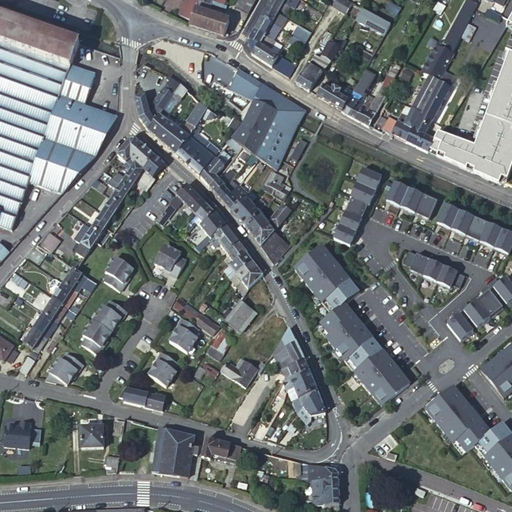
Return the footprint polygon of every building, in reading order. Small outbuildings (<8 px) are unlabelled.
[(191,22),(192,18),(197,2),(198,0),(186,0),(179,16),(191,22)] [(243,0),(237,12),(248,18),(256,0),(243,0)] [(291,8),(276,0),(271,0),(269,3),(267,8),(277,15),(279,12),(283,15),(286,16),(286,15),(291,8)] [(276,0),(291,8),(294,10),(299,1),(297,0),(276,0)] [(345,2),(342,0),(337,0),(332,9),(339,13),(345,2)] [(191,22),(189,28),(206,33),(224,39),(226,33),(229,22),(208,15),(211,7),(207,5),(202,4),(197,2),(192,18),(191,22)] [(352,6),(345,2),(339,13),(345,16),(352,6)] [(460,39),(461,39),(468,26),(475,12),(478,6),(469,2),(453,35),(460,39)] [(396,17),(400,10),(390,4),(385,11),(396,17)] [(345,16),(355,22),(361,11),(352,6),(345,16)] [(277,15),(267,8),(261,19),(278,29),(283,22),(276,18),(277,15)] [(294,10),(291,8),(286,15),(297,22),(301,15),(294,10)] [(374,33),(384,38),(391,26),(361,11),(355,22),(374,33)] [(498,23),(501,17),(489,12),(486,18),(498,23)] [(282,17),(277,15),(276,18),(283,22),(278,29),(281,30),(287,21),(282,17)] [(0,226),(11,230),(29,184),(63,196),(93,163),(95,160),(101,150),(118,119),(118,118),(84,107),(65,100),(75,70),(71,68),(79,45),(0,17),(0,226)] [(278,29),(261,19),(254,30),(271,40),(278,29)] [(300,28),(297,33),(300,35),(302,32),(310,37),(312,35),(300,28)] [(274,42),(281,30),(278,29),(271,40),(272,41),(274,42)] [(252,57),(272,70),(279,59),(270,53),(266,51),(272,41),(271,40),(254,30),(248,41),(252,57)] [(300,35),(297,33),(294,38),(306,45),(310,37),(302,32),(300,35)] [(326,48),(329,43),(333,37),(326,33),(319,44),(326,48)] [(363,53),(372,58),(384,38),(374,33),(363,53)] [(456,46),(460,39),(453,35),(449,42),(456,46)] [(306,45),(294,38),(290,45),(301,52),(306,45)] [(270,53),(276,43),(274,42),(272,41),(266,51),(270,53)] [(332,64),(340,50),(329,43),(326,48),(320,57),(331,64),(332,64)] [(438,83),(444,72),(447,66),(453,55),(443,50),(441,55),(428,78),(438,83)] [(421,74),(423,75),(435,52),(433,51),(421,74)] [(423,75),(428,78),(441,55),(435,52),(423,75)] [(456,53),(450,65),(465,72),(471,61),(456,53)] [(308,65),(323,74),(331,64),(320,57),(319,59),(314,56),(308,65)] [(272,70),(277,73),(285,62),(279,59),(272,70)] [(277,73),(282,76),(290,65),(285,62),(277,73)] [(282,76),(288,80),(296,68),(290,65),(282,76)] [(297,87),(309,94),(317,82),(323,74),(308,65),(295,85),(297,87)] [(389,90),(399,73),(391,69),(376,96),(374,101),(368,97),(367,99),(354,120),(368,128),(388,93),(389,90)] [(65,100),(84,107),(94,77),(75,70),(65,100)] [(253,104),(262,86),(240,72),(228,91),(249,102),(253,104)] [(360,87),(367,91),(375,77),(368,73),(360,87)] [(142,87),(135,87),(134,100),(139,120),(148,132),(158,116),(172,97),(179,86),(175,83),(168,78),(166,81),(169,83),(149,112),(145,97),(147,97),(145,91),(143,91),(142,87)] [(411,110),(421,115),(431,96),(438,83),(428,78),(411,110)] [(316,98),(341,113),(352,93),(344,88),(342,92),(334,88),(325,83),(316,98)] [(421,115),(420,117),(428,121),(432,123),(450,90),(438,83),(431,96),(421,115)] [(342,92),(344,88),(336,84),(334,88),(342,92)] [(185,91),(179,86),(172,97),(177,102),(185,91)] [(299,127),(305,116),(307,113),(289,102),(262,86),(253,104),(243,124),(241,129),(231,141),(252,156),(260,161),(268,167),(271,169),(273,171),(277,173),(298,126),(299,127)] [(341,113),(354,120),(367,99),(364,97),(367,91),(360,87),(357,92),(354,90),(352,93),(341,113)] [(187,94),(185,91),(177,102),(185,108),(192,98),(187,94)] [(376,96),(370,93),(368,97),(374,101),(376,96)] [(190,112),(196,103),(195,102),(192,98),(185,108),(190,112)] [(158,116),(148,132),(157,140),(176,157),(190,140),(189,139),(207,111),(204,109),(198,105),(183,127),(181,125),(180,126),(171,119),(168,123),(164,121),(158,116)] [(391,137),(406,144),(416,125),(420,117),(421,115),(411,110),(408,109),(400,125),(397,124),(391,137)] [(190,140),(176,157),(185,166),(200,148),(201,145),(203,144),(195,138),(207,121),(215,120),(216,117),(224,122),(226,118),(218,116),(215,115),(211,113),(207,111),(189,139),(190,140)] [(406,144),(426,155),(433,142),(424,136),(420,134),(428,121),(420,117),(416,125),(406,144)] [(236,130),(241,123),(226,118),(224,122),(234,129),(236,130)] [(397,124),(389,120),(383,133),(391,137),(397,124)] [(420,134),(424,136),(432,123),(428,121),(420,134)] [(234,129),(224,122),(212,139),(214,141),(219,144),(221,146),(234,129)] [(130,171),(140,178),(154,157),(144,148),(136,141),(132,141),(129,141),(117,156),(127,165),(124,167),(130,171)] [(230,144),(220,156),(225,160),(235,148),(230,144)] [(200,148),(185,166),(199,178),(210,163),(219,152),(215,149),(210,145),(206,149),(205,151),(200,148)] [(239,160),(245,164),(250,158),(244,153),(239,160)] [(154,157),(140,178),(136,185),(145,192),(147,193),(155,182),(153,180),(165,167),(162,165),(154,157)] [(255,162),(250,158),(245,164),(244,165),(250,169),(255,162)] [(215,161),(200,179),(209,189),(218,180),(216,178),(219,174),(224,167),(215,161)] [(136,185),(140,178),(130,171),(121,185),(131,192),(136,185)] [(333,240),(351,248),(384,179),(366,171),(333,240)] [(284,180),(271,174),(269,173),(259,190),(283,203),(289,193),(290,190),(281,185),(284,180)] [(218,180),(209,189),(216,196),(230,184),(233,180),(228,175),(224,178),(220,182),(218,180)] [(117,191),(111,201),(121,207),(131,192),(121,185),(113,180),(109,186),(117,191)] [(230,184),(216,196),(222,204),(230,196),(229,195),(233,191),(235,189),(230,184)] [(387,203),(430,222),(438,203),(395,184),(387,203)] [(206,206),(187,187),(170,205),(156,224),(161,228),(182,203),(196,218),(206,206)] [(230,196),(222,204),(230,212),(244,197),(246,195),(241,190),(236,195),(232,198),(230,196)] [(256,199),(250,192),(246,195),(244,197),(250,204),(254,201),(256,199)] [(285,204),(291,194),(289,193),(283,203),(285,204)] [(293,209),(299,198),(291,194),(285,204),(293,209)] [(244,197),(230,212),(234,217),(246,231),(253,224),(259,213),(258,212),(252,206),(256,204),(254,201),(250,204),(244,197)] [(91,230),(101,237),(104,232),(111,222),(114,217),(121,207),(111,201),(91,230)] [(257,202),(256,204),(252,206),(258,212),(262,208),(257,202)] [(214,214),(206,206),(196,218),(186,229),(182,234),(185,236),(200,221),(203,225),(214,214)] [(511,233),(446,206),(438,225),(510,256),(511,252),(511,233)] [(270,222),(278,229),(291,213),(283,209),(281,207),(270,222)] [(252,238),(269,227),(267,224),(262,218),(259,213),(253,224),(246,231),(252,238)] [(225,228),(214,214),(203,225),(200,228),(208,238),(210,241),(213,238),(225,228)] [(76,229),(81,223),(69,216),(65,221),(76,229)] [(269,227),(274,233),(278,229),(270,222),(267,224),(269,227)] [(89,252),(90,252),(96,244),(101,237),(91,230),(84,226),(75,239),(81,245),(80,246),(89,252)] [(226,227),(225,228),(213,238),(210,241),(209,242),(215,249),(219,245),(226,253),(239,244),(226,227)] [(260,249),(274,233),(269,227),(252,238),(260,249)] [(101,237),(96,244),(101,248),(110,237),(104,232),(101,237)] [(260,249),(265,255),(277,243),(282,238),(274,233),(260,249)] [(40,248),(52,255),(61,243),(50,235),(40,248)] [(273,266),(294,244),(282,238),(277,243),(265,255),(273,266)] [(248,254),(239,244),(226,253),(234,264),(246,256),(248,254)] [(0,265),(10,255),(0,245),(0,265)] [(84,260),(89,252),(80,246),(75,254),(84,260)] [(295,271),(331,317),(347,304),(359,295),(361,293),(325,247),(295,271)] [(181,256),(165,248),(155,266),(163,271),(170,275),(169,277),(177,281),(186,264),(178,260),(181,256)] [(410,252),(404,264),(413,268),(412,272),(452,290),(454,285),(462,289),(467,278),(410,252)] [(252,263),(246,256),(234,264),(230,267),(237,276),(252,263)] [(109,277),(104,284),(120,294),(125,287),(123,286),(128,280),(133,272),(116,260),(106,275),(109,277)] [(258,271),(252,263),(237,276),(243,283),(258,271)] [(237,276),(230,267),(225,272),(224,273),(230,281),(237,276)] [(78,295),(87,281),(75,272),(73,271),(63,285),(78,295)] [(240,294),(243,298),(247,292),(263,278),(258,271),(243,283),(247,289),(240,294)] [(243,283),(237,276),(230,281),(231,282),(236,289),(243,283)] [(494,289),(508,306),(511,303),(511,283),(508,278),(494,289)] [(96,286),(89,281),(83,289),(91,294),(96,286)] [(237,290),(240,294),(247,289),(243,283),(236,289),(237,290)] [(68,310),(78,295),(63,285),(53,300),(68,310)] [(479,302),(492,320),(505,309),(492,293),(479,302)] [(58,325),(68,310),(53,300),(43,315),(58,325)] [(174,308),(181,313),(186,306),(179,300),(174,308)] [(464,313),(477,331),(492,320),(479,302),(464,313)] [(102,308),(93,323),(110,334),(120,320),(121,321),(126,314),(110,303),(105,310),(102,308)] [(241,304),(225,323),(241,335),(256,315),(241,304)] [(318,329),(382,410),(413,386),(403,374),(388,354),(385,351),(366,326),(363,323),(348,305),(318,329)] [(181,313),(195,323),(200,316),(186,306),(181,313)] [(67,331),(80,311),(74,307),(67,318),(67,319),(62,327),(67,331)] [(33,330),(48,340),(58,325),(43,315),(33,330)] [(448,325),(461,344),(475,334),(462,315),(448,325)] [(200,316),(195,323),(196,324),(196,325),(212,337),(219,329),(203,317),(202,318),(200,316)] [(198,332),(182,321),(177,328),(179,329),(175,336),(169,344),(187,355),(197,340),(194,338),(198,332)] [(110,334),(93,323),(83,337),(86,339),(81,347),(97,357),(102,350),(101,349),(110,334)] [(34,352),(38,354),(48,340),(33,330),(23,345),(33,352),(34,352)] [(289,330),(276,349),(288,370),(283,372),(285,378),(291,376),(293,380),(308,373),(306,367),(302,358),(293,339),(289,330)] [(220,333),(211,349),(223,356),(232,341),(220,333)] [(51,355),(62,339),(57,335),(46,352),(51,355)] [(0,360),(4,363),(12,351),(13,348),(0,339),(0,360)] [(511,347),(482,372),(507,401),(511,396),(511,347)] [(223,356),(211,349),(207,355),(219,363),(223,356)] [(276,349),(271,357),(287,382),(293,380),(291,376),(285,378),(283,372),(288,370),(276,349)] [(12,351),(4,363),(9,366),(17,354),(12,351)] [(178,366),(162,355),(157,362),(158,363),(154,369),(149,377),(167,389),(177,374),(173,372),(178,366)] [(59,361),(50,375),(59,381),(68,387),(73,379),(77,373),(78,374),(83,367),(67,356),(62,363),(59,361)] [(28,358),(19,371),(25,376),(34,362),(28,358)] [(227,364),(221,374),(246,390),(257,373),(258,372),(257,371),(241,361),(236,370),(227,364)] [(261,364),(257,371),(258,372),(257,373),(259,375),(265,366),(261,364)] [(308,373),(293,380),(290,381),(294,391),(312,383),(308,373)] [(50,375),(45,382),(57,385),(59,381),(50,375)] [(290,381),(282,384),(287,394),(288,394),(294,391),(290,381)] [(312,383),(294,391),(298,401),(292,404),(297,416),(303,410),(317,393),(314,387),(312,383)] [(426,411),(463,457),(475,447),(492,433),(456,387),(426,411)] [(125,401),(124,404),(152,410),(156,398),(155,398),(127,391),(127,392),(125,401)] [(294,391),(288,394),(292,404),(298,401),(294,391)] [(325,414),(317,393),(303,410),(299,414),(309,425),(312,420),(310,418),(325,414)] [(156,398),(152,410),(162,412),(165,398),(155,396),(155,398),(156,398)] [(145,425),(125,420),(124,423),(130,424),(128,432),(147,437),(150,428),(145,427),(145,425)] [(113,436),(122,438),(123,430),(124,423),(116,422),(113,436)] [(475,447),(511,493),(511,432),(505,423),(504,425),(492,433),(475,447)] [(7,428),(4,448),(29,451),(31,431),(30,431),(31,426),(21,424),(21,429),(7,428)] [(81,429),(81,451),(103,450),(102,428),(81,429)] [(153,466),(152,475),(188,480),(192,456),(197,457),(198,450),(193,449),(194,439),(159,430),(153,466)] [(242,450),(206,440),(202,460),(210,462),(211,457),(220,459),(219,462),(238,466),(242,450)] [(107,465),(105,476),(109,476),(116,475),(119,460),(106,458),(105,465),(107,465)] [(302,466),(302,483),(311,482),(321,482),(321,485),(338,484),(338,476),(334,472),(302,466)] [(313,507),(324,506),(339,506),(338,484),(321,485),(321,482),(311,482),(313,507)]
